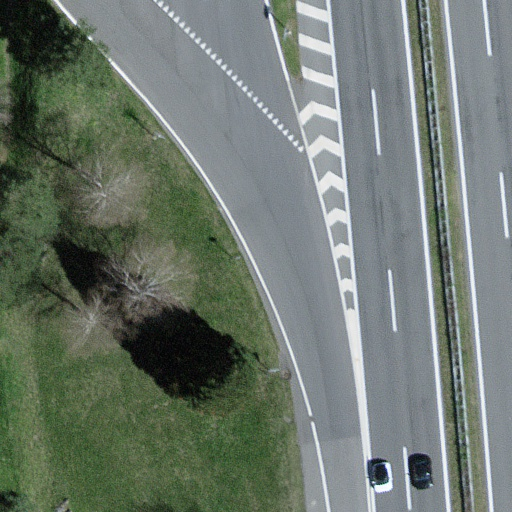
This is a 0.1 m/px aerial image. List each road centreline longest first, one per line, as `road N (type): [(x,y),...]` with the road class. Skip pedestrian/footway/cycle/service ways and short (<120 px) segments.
road 1 (motorway): [(364,0),(411,511)]
road 2 (motorway): [(511,285),(486,0)]
